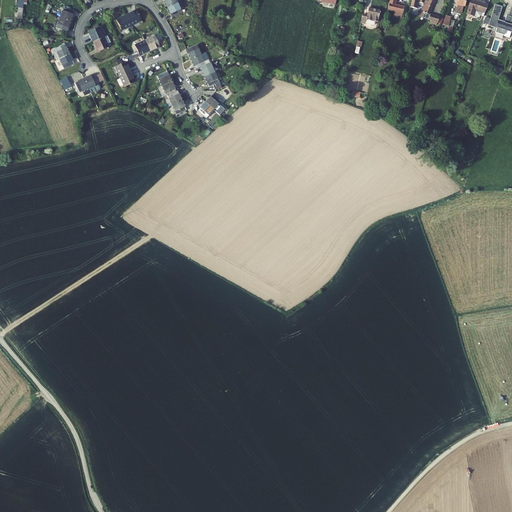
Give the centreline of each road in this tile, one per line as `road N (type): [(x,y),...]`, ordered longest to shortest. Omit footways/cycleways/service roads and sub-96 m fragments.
road 1 (unclassified): [(100,511),(71,426),(0,339)]
road 2 (unclassified): [(511,423),(450,449),(388,511)]
